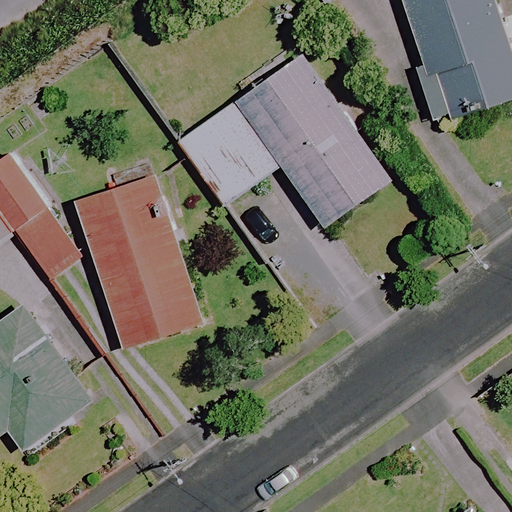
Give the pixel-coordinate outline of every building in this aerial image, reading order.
[(511,99),(511,42),(498,0),(407,0),(428,64),(420,66),(438,124),(511,99)] [(396,182),(309,57),(184,143),(228,207),(288,166),(330,228),(396,182)] [(88,256),(16,153),(0,164),(0,245),(20,232),(54,280),(88,256)] [(208,324),(159,174),(80,200),(129,349),(208,324)] [(97,403),(26,308),(0,326),(0,442),(13,434),(27,454),(97,403)]
